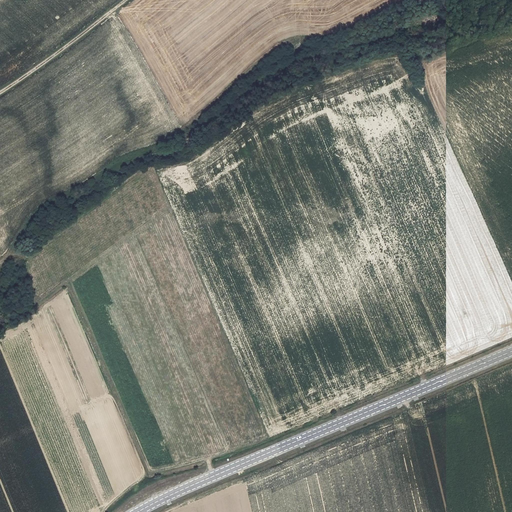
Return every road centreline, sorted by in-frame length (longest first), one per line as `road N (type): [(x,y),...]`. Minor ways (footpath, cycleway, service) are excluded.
road 1 (secondary): [(511,351),(138,511)]
road 2 (track): [(0,98),(131,0)]
